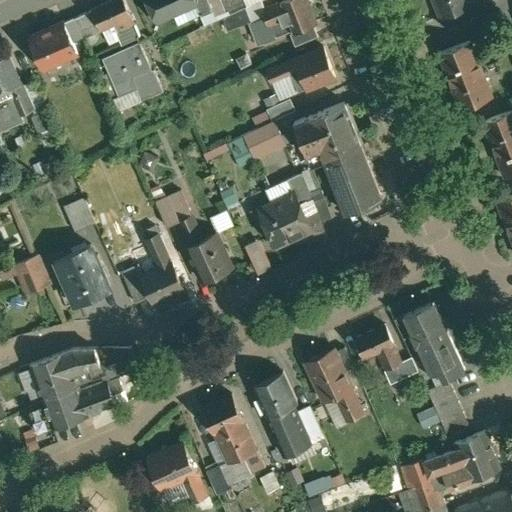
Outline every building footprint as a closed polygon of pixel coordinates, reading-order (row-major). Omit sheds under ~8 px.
[(124,0),(112,0),(95,8),(103,27),(114,22),(123,43),(141,35),(136,23),(135,24),(124,0)] [(148,0),(158,21),(196,3),(197,3),(195,0),(148,0)] [(209,0),(195,0),(197,3),(196,3),(202,16),(214,11),(209,0)] [(222,0),(209,0),(214,11),(215,15),(226,11),(222,0)] [(244,0),(226,0),(224,1),(227,10),(246,3),(244,0)] [(305,0),(281,0),(265,7),(276,36),(290,30),(313,21),(314,21),(305,0)] [(434,0),(441,17),(472,5),(470,0),(434,0)] [(95,8),(75,17),(83,36),(103,27),(95,8)] [(75,17),(65,21),(73,40),(83,36),(75,17)] [(65,21),(32,36),(46,67),(60,60),(76,96),(95,88),(94,86),(86,69),(73,40),(65,21)] [(313,21),(290,30),(295,44),(318,35),(313,21)] [(141,41),(104,57),(110,72),(120,95),(137,88),(142,99),(164,90),(155,68),(153,69),(141,41)] [(494,98),(471,41),(440,53),(463,110),(494,98)] [(323,45),(307,51),(305,45),(297,48),(299,54),(269,66),(274,80),(293,72),(299,88),(335,74),(323,45)] [(10,54),(0,58),(0,129),(25,118),(23,113),(34,108),(10,54)] [(100,83),(92,66),(86,69),(94,86),(100,83)] [(120,95),(110,72),(102,75),(111,99),(120,95)] [(297,98),(271,105),(275,118),(300,111),(297,98)] [(66,99),(45,108),(54,128),(74,119),(66,99)] [(345,101),(296,121),(314,165),(326,160),(361,143),(345,101)] [(511,173),(511,109),(484,120),(506,176),(511,173)] [(275,120),(232,140),(243,163),(285,143),(275,120)] [(209,159),(232,149),(229,141),(206,152),(209,159)] [(361,143),(326,160),(347,211),(383,198),(361,143)] [(334,216),(314,165),(303,171),(313,197),(322,221),(334,216)] [(303,171),(288,178),(295,193),(296,192),(301,202),(313,197),(303,171)] [(183,189),(156,201),(166,224),(193,212),(183,189)] [(295,193),(255,211),(263,229),(268,227),(276,244),(312,228),(301,202),(296,192),(295,193)] [(85,195),(67,204),(78,229),(97,221),(85,195)] [(511,198),(499,203),(511,235),(511,198)] [(217,231),(204,237),(197,221),(184,227),(191,242),(187,244),(202,278),(219,270),(223,272),(230,269),(230,265),(232,264),(217,231)] [(184,286),(156,224),(144,230),(161,266),(147,272),(146,272),(155,292),(158,298),(184,286)] [(250,243),(263,271),(277,265),(264,237),(250,243)] [(92,242),(57,257),(58,259),(61,257),(80,300),(112,285),(107,275),(109,274),(99,252),(97,254),(92,242)] [(39,254),(19,262),(31,290),(51,281),(39,254)] [(142,262),(125,270),(138,299),(155,292),(146,272),(147,272),(142,262)] [(463,365),(434,301),(395,319),(405,337),(413,333),(418,342),(419,341),(430,365),(430,364),(433,370),(436,377),(447,373),(463,365)] [(386,324),(357,337),(366,356),(377,351),(385,369),(402,361),(386,324)] [(133,346),(115,346),(119,362),(107,367),(104,360),(101,361),(102,364),(99,365),(103,375),(111,372),(111,379),(142,366),(133,346)] [(74,347),(31,363),(42,395),(78,381),(68,355),(76,352),(74,347)] [(101,361),(96,347),(74,347),(76,352),(68,355),(78,381),(78,383),(103,375),(99,365),(102,364),(101,361)] [(355,368),(346,347),(337,351),(346,372),(355,368)] [(335,348),(307,361),(326,401),(337,396),(354,388),(346,372),(337,351),(335,348)] [(142,366),(111,379),(111,372),(103,375),(115,403),(117,409),(150,385),(142,366)] [(284,370),(255,384),(262,400),(257,402),(262,412),(267,410),(269,414),(269,415),(293,403),(298,401),(284,370)] [(447,373),(436,377),(433,370),(423,375),(449,431),(470,423),(447,373)] [(103,375),(78,383),(86,405),(93,402),(96,410),(115,403),(103,375)] [(78,381),(42,395),(53,426),(96,410),(93,402),(86,405),(78,383),(78,381)] [(354,388),(337,396),(349,422),(366,414),(354,388)] [(0,419),(9,416),(0,391),(0,419)] [(234,394),(204,407),(228,461),(221,464),(230,483),(232,483),(267,467),(234,394)] [(293,403),(269,415),(269,414),(268,415),(285,454),(311,442),(297,411),(293,403)] [(329,444),(311,404),(297,411),(311,442),(324,436),(328,445),(329,444)] [(366,414),(349,422),(357,439),(374,431),(366,414)] [(425,459),(407,466),(410,489),(409,489),(414,506),(422,504),(424,510),(445,502),(446,501),(441,487),(435,489),(431,476),(439,473),(440,474),(446,472),(450,485),(501,466),(487,430),(456,441),(459,448),(425,460),(425,459)] [(186,441),(150,457),(164,488),(185,479),(199,472),(186,441)] [(221,464),(208,470),(219,493),(234,487),(232,483),(230,483),(221,464)] [(199,472),(185,479),(194,500),(209,493),(199,472)] [(391,472),(379,476),(385,494),(397,489),(391,472)] [(307,483),(311,494),(335,486),(330,475),(307,483)] [(511,511),(511,497),(509,489),(458,508),(459,511),(511,511)] [(448,511),(445,502),(424,510),(424,511),(448,511)]
